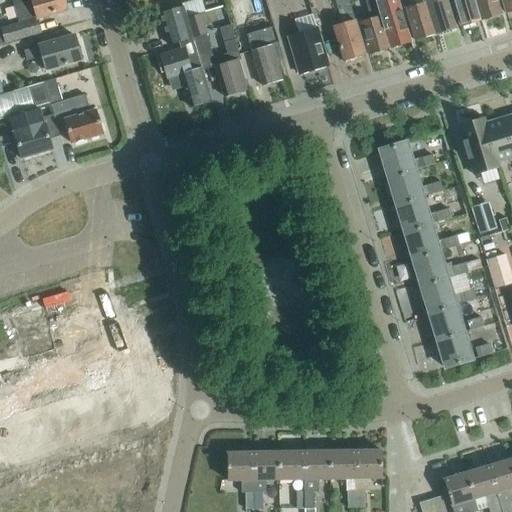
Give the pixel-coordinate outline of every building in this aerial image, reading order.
[(40,32),(36,18),(67,10),(63,0),(17,0),(13,2),(18,22),(1,27),(5,43),(40,32)] [(365,55),(355,21),(348,0),(336,0),(344,24),(333,27),(343,62),(365,55)] [(389,48),(374,0),(364,0),(370,19),(359,22),(368,54),(389,48)] [(410,41),(400,10),(397,0),(374,0),(389,48),(410,41)] [(435,34),(424,0),(414,0),(416,5),(404,8),(414,40),(435,34)] [(424,0),(435,34),(456,28),(447,0),(424,0)] [(480,20),(474,0),(451,0),(460,26),(480,20)] [(474,0),(480,20),(501,14),(496,0),(474,0)] [(511,10),(511,0),(501,0),(505,13),(511,10)] [(211,101),(202,70),(192,37),(186,18),(183,7),(158,14),(167,45),(178,42),(180,49),(160,55),(167,78),(169,78),(171,85),(173,88),(177,88),(184,86),(190,107),(211,101)] [(237,60),(240,59),(235,40),(231,26),(220,29),(230,62),(218,65),(216,59),(214,60),(200,14),(186,18),(192,37),(202,70),(215,66),(224,97),(246,90),(237,60)] [(273,28),(260,32),(247,36),(262,85),(281,80),(276,61),(283,59),(273,28)] [(288,36),(299,74),(327,66),(316,28),(288,36)] [(45,70),(81,60),(74,35),(38,46),(38,47),(24,51),(26,61),(41,57),(45,70)] [(102,134),(95,110),(90,112),(85,94),(62,101),(55,78),(43,82),(50,106),(56,123),(64,120),(71,143),(102,134)] [(43,82),(27,87),(34,107),(35,110),(40,109),(50,106),(43,82)] [(27,87),(0,94),(0,116),(8,115),(34,107),(27,87)] [(34,107),(8,115),(21,158),(52,149),(49,139),(40,109),(35,110),(34,107)] [(511,157),(511,126),(509,116),(485,123),(484,124),(496,163),(497,163),(511,157)] [(484,124),(485,123),(484,119),(458,127),(463,142),(462,142),(467,160),(468,160),(473,175),(498,167),(497,163),(496,163),(484,124)] [(432,154),(412,160),(406,142),(378,150),(387,179),(415,171),(415,170),(435,164),(432,154)] [(440,181),(420,187),(415,171),(387,179),(395,206),(423,197),(443,191),(440,181)] [(448,208),(428,214),(423,197),(395,206),(403,233),(431,224),(451,218),(448,208)] [(497,228),(488,201),(470,207),(479,234),(497,228)] [(510,229),(506,218),(499,220),(502,232),(510,229)] [(459,244),(457,236),(457,235),(436,241),(431,224),(403,233),(411,259),(439,251),(459,244)] [(469,241),(466,233),(457,236),(459,244),(469,241)] [(468,272),(465,264),(465,262),(451,266),(450,263),(443,265),(439,251),(411,259),(419,286),(447,278),(468,272)] [(511,284),(511,277),(505,254),(486,259),(495,289),(511,284)] [(473,289),(452,295),(447,278),(419,286),(427,313),(455,305),(476,299),(473,289)] [(463,331),(455,305),(427,313),(436,340),(463,331)] [(484,326),(481,317),(467,322),(469,331),(484,326)] [(444,368),(472,360),(463,331),(436,340),(444,368)] [(489,343),(475,347),(478,357),(492,353),(489,343)] [(100,409),(76,416),(88,458),(112,451),(100,409)] [(76,416),(52,423),(64,465),(88,458),(76,416)] [(52,423),(29,430),(41,472),(64,465),(52,423)] [(29,430),(4,437),(16,479),(41,472),(29,430)] [(381,478),(381,450),(355,451),(355,479),(381,478)] [(319,491),(319,479),(330,479),(329,451),(304,452),(304,479),(305,491),(305,509),(304,511),(315,511),(315,508),(313,508),(313,491),(319,491)] [(329,451),(330,479),(346,479),(355,479),(355,451),(329,451)] [(253,510),(252,452),(226,453),(227,481),(241,480),(241,493),(245,493),(245,510),(253,510)] [(266,492),(266,480),(278,480),(278,452),(252,452),(253,510),(262,510),(262,492),(266,492)] [(304,479),(304,452),(278,452),(278,480),(304,479)] [(511,504),(511,466),(510,459),(488,466),(501,511),(511,511),(509,505),(511,504)] [(501,511),(488,466),(465,472),(473,499),(474,499),(487,495),(492,511),(501,511)] [(475,511),(478,511),(474,499),(473,499),(465,472),(443,479),(452,511),(475,511)] [(107,481),(103,506),(139,511),(145,511),(150,488),(107,481)] [(297,510),(305,509),(305,491),(297,492),(297,510)] [(347,491),(348,508),(356,508),(356,491),(347,491)] [(364,508),(364,491),(356,491),(356,508),(364,508)] [(445,511),(444,507),(441,496),(430,500),(433,511),(445,511)] [(433,511),(430,500),(419,503),(421,511),(433,511)]
